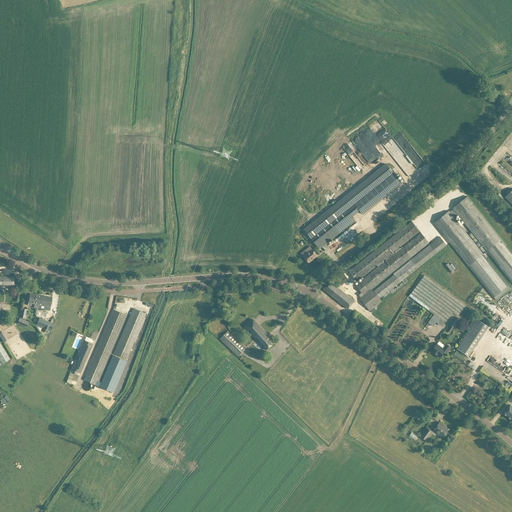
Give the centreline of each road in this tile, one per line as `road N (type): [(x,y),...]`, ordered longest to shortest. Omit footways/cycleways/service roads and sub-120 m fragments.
road 1 (track): [(182,0),(171,242),(162,280)]
road 2 (unclassified): [(305,288),(461,166),(511,104)]
road 3 (tertiary): [(305,288),(511,443)]
road 4 (tertiary): [(166,280),(62,276),(0,242)]
road 5 (tertiary): [(166,280),(255,275),(305,288)]
